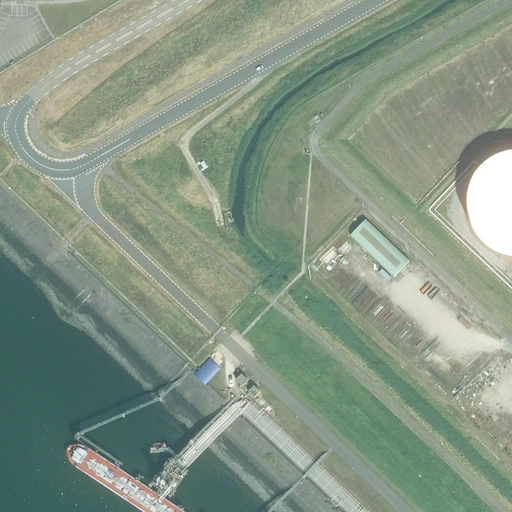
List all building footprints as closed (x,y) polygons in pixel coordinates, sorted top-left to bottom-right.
[(201,136),(204,142),(209,139),(206,133),(201,136)] [(511,152),(509,153),(503,155),(498,157),(493,159),(488,162),(483,166),(479,170),(476,175),(473,179),(470,185),(468,190),(467,196),(466,201),(466,207),(466,213),(467,218),(469,224),(471,229),(474,234),(477,239),(481,243),(485,247),(489,251),(494,254),(499,256),(505,258),(511,259),(511,152)] [(394,277),(409,262),(366,220),(350,236),(394,277)] [(194,370),(204,380),(220,363),(210,354),(194,370)] [(455,367),(462,375),(471,367),(464,359),(455,367)] [(229,397),(228,406),(251,407),(251,397),(229,397)]
